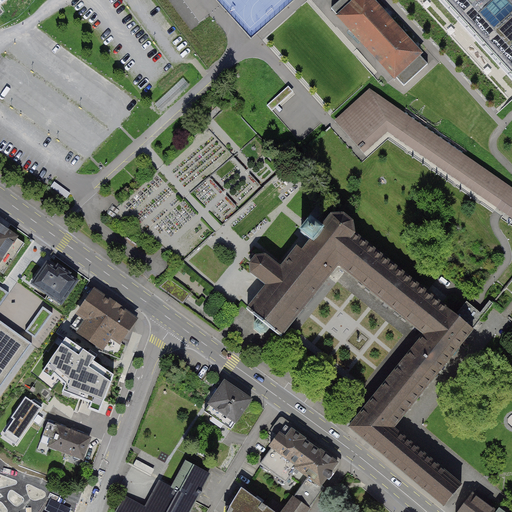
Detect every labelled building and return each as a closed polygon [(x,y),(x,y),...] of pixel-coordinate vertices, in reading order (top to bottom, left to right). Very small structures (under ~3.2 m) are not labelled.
[(371,0),(343,0),(332,10),(395,79),(396,77),(404,86),(428,65),(419,55),(421,54),(371,0)] [(511,0),(438,0),(511,80),(511,0)] [(274,110),(296,91),(291,86),(270,104),(274,110)] [(511,191),(370,92),(337,123),(362,150),(388,127),(403,137),(511,212),(511,191)] [(347,272),(368,245),(355,235),(353,223),(344,215),(332,216),(322,228),(311,220),(301,233),(311,241),(303,251),(298,248),(281,268),(265,255),(256,257),(250,264),(251,274),(266,286),(248,310),(258,319),(254,323),(254,329),(257,332),(261,335),(267,334),(271,329),(282,337),(338,265),(347,272)] [(25,246),(0,229),(0,275),(5,278),(25,246)] [(350,427),(445,506),(462,485),(393,428),(484,316),(467,302),(456,316),(368,245),(347,272),(425,335),(360,415),(350,427)] [(80,288),(48,265),(31,288),(63,311),(80,288)] [(170,281),(163,290),(182,304),(186,300),(189,295),(170,281)] [(0,390),(32,344),(0,321),(0,288),(1,287),(0,286),(0,390)] [(140,324),(93,292),(70,326),(117,358),(140,324)] [(42,329),(32,322),(26,332),(35,338),(42,329)] [(96,358),(66,339),(48,366),(55,371),(53,373),(73,392),(71,396),(102,407),(114,376),(94,362),(96,358)] [(256,405),(225,383),(205,412),(236,434),(256,405)] [(41,408),(26,398),(12,418),(14,420),(6,431),(20,440),(41,408)] [(339,462),(281,419),(272,432),(275,434),(271,438),(275,441),(271,447),(274,449),(262,464),(286,482),(297,466),(322,485),(327,478),(330,479),(334,474),(331,472),(339,462)] [(74,432),(48,423),(38,451),(47,455),(50,446),(66,452),(74,432)] [(91,439),(74,432),(66,452),(83,459),(91,439)] [(120,511),(171,511),(197,469),(183,462),(168,488),(159,483),(145,508),(128,499),(120,511)] [(191,511),(211,477),(197,469),(171,511),(191,511)] [(306,511),(324,488),(309,477),(282,511),(306,511)] [(221,511),(278,511),(280,510),(241,482),(220,511),(221,511)] [(472,492),(457,511),(504,511),(500,509),(498,511),(472,492)]
